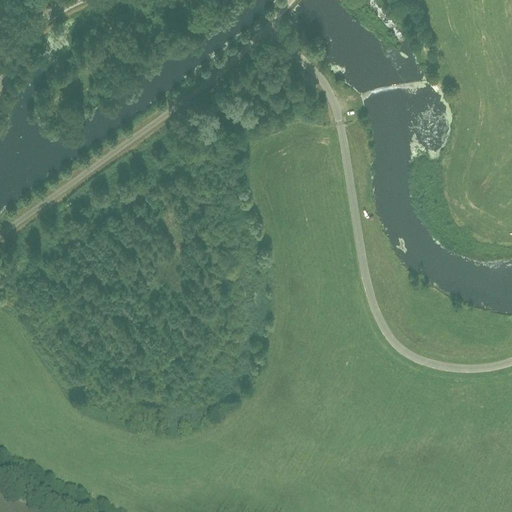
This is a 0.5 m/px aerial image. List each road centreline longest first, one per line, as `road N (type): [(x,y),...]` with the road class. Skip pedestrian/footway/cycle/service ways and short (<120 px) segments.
road 1 (unclassified): [(511,362),(450,368),(407,354),(390,339),(366,282),(330,96),(269,31)]
road 2 (unclassified): [(0,235),(269,31)]
